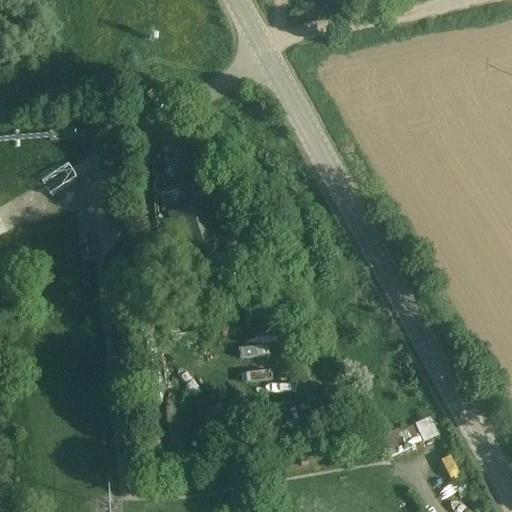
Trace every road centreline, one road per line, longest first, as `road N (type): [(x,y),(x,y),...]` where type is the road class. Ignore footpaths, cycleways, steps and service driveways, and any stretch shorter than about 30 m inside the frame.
road 1 (unclassified): [(234,0),(511,496)]
road 2 (track): [(267,57),(306,34),(489,0)]
